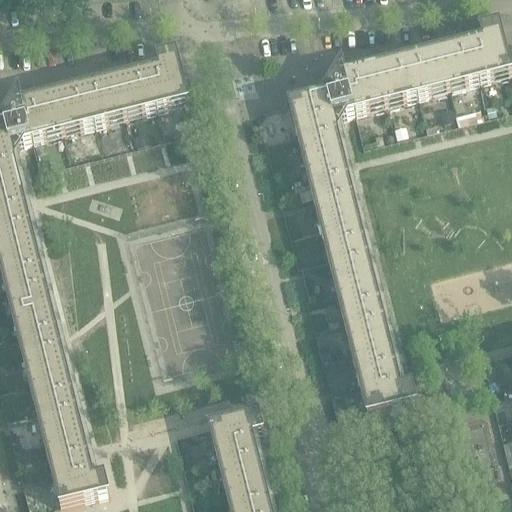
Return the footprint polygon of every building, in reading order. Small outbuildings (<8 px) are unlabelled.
[(327,102),(290,111),(368,424),(417,411),(412,393),(401,396),(334,126),(511,81),(500,32),(481,37),(484,48),(346,83),(338,78),(326,99),(326,100),(327,100),(327,102)] [(158,66),(161,76),(23,111),(15,106),(3,128),(4,129),(5,130),(0,131),(0,272),(60,511),(68,511),(110,502),(105,483),(94,486),(11,155),(189,110),(177,61),(158,66)] [(494,110),(486,112),(488,123),(496,121),(494,110)] [(453,114),(441,117),(444,128),(456,125),(453,114)] [(405,132),(395,134),(397,143),(407,141),(405,132)] [(150,138),(134,142),(137,153),(152,149),(150,138)] [(387,139),(385,142),(385,146),(388,147),(392,147),(393,144),(393,141),(390,139),(387,139)] [(269,511),(253,443),(264,440),(259,422),(210,434),(229,511),(269,511)] [(511,446),(502,449),(505,459),(511,457),(511,446)]
